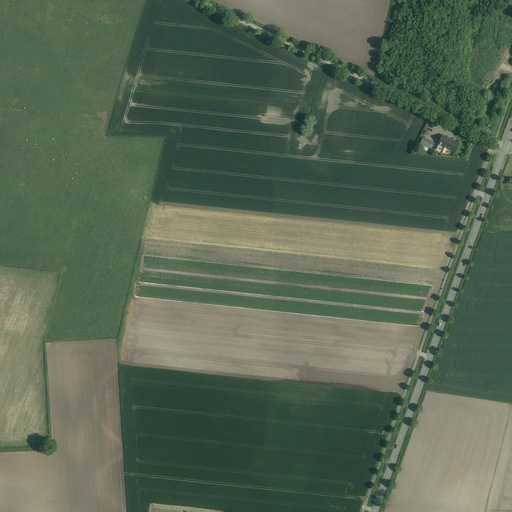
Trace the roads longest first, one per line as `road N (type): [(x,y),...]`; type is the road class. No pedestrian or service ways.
road 1 (secondary): [(374,511),(505,147)]
road 2 (track): [(456,122),(198,0)]
